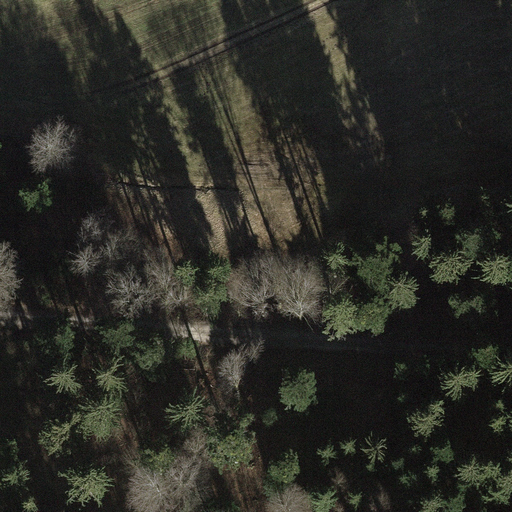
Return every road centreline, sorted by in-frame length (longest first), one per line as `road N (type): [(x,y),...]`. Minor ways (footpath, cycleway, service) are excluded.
road 1 (track): [(511,357),(223,326),(0,315)]
road 2 (track): [(322,0),(141,82),(36,114)]
